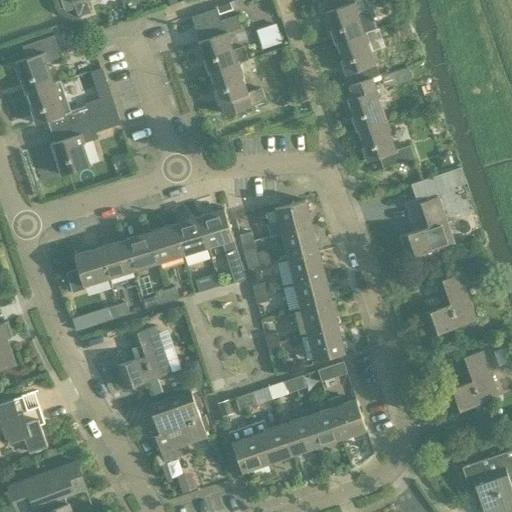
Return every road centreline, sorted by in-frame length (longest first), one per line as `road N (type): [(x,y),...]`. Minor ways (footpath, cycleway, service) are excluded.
road 1 (residential): [(329,172),(407,400),(406,436),(394,466),(375,483),(287,511)]
road 2 (residential): [(155,511),(73,361),(26,224)]
road 3 (residential): [(329,172),(321,109),(282,0)]
road 4 (residential): [(26,224),(180,173)]
road 5 (residential): [(132,29),(180,173)]
road 6 (residential): [(180,173),(307,166),(329,172)]
